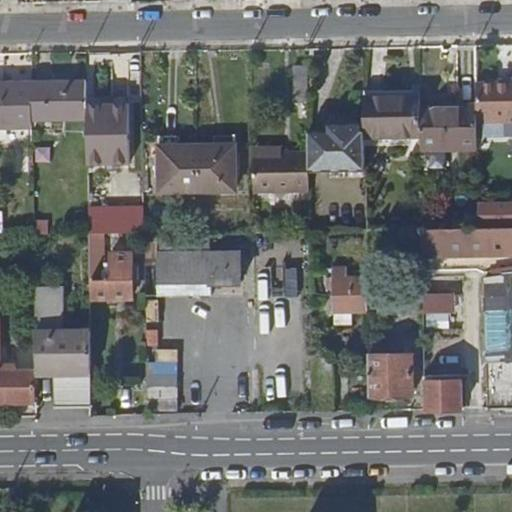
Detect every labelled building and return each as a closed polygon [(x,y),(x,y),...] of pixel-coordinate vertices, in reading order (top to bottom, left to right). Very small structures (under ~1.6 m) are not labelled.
[(475,82),(476,104),(476,121),(511,120),(511,78),(507,79),(507,82),(475,82)] [(87,96),(87,82),(32,83),(33,119),(87,118),(87,96)] [(0,83),(0,145),(20,145),(21,127),(33,127),(33,119),(32,83),(0,83)] [(88,156),(129,155),(129,96),(112,96),(104,96),(87,96),(87,118),(88,156)] [(366,97),(366,121),(366,137),(421,136),(420,109),(420,96),(366,97)] [(421,136),(421,149),(477,148),(476,121),(476,104),(457,105),(457,108),(420,109),(421,136)] [(327,121),(327,129),(328,170),(367,169),(366,137),(366,121),(327,121)] [(309,130),(309,154),(310,170),(328,170),(327,129),(309,130)] [(198,145),(199,191),(238,190),(237,144),(198,145)] [(162,191),(199,191),(198,145),(161,146),(162,191)] [(309,154),(254,154),(255,192),(310,191),(310,170),(309,154)] [(511,202),(481,203),(481,224),(511,223),(511,202)] [(101,234),(125,234),(124,207),(88,208),(89,234),(101,234)] [(124,207),(125,234),(145,233),(144,207),(124,207)] [(511,226),(422,228),(422,244),(423,276),(431,276),(430,270),(465,268),(477,269),(485,270),(511,264),(511,269),(485,277),(487,407),(511,406),(511,226)] [(368,229),(352,230),(353,242),(368,241),(368,229)] [(102,280),(101,234),(89,234),(89,280),(92,281),(91,299),(133,299),(132,254),(110,254),(110,280),(102,280)] [(185,238),(185,254),(206,254),(207,286),(240,286),(240,254),(211,254),(211,239),(185,238)] [(206,254),(185,254),(154,254),(155,287),(207,286),(206,254)] [(334,313),(369,312),(368,276),(347,276),(347,266),(333,267),(333,278),(329,278),(328,289),(334,288),(334,313)] [(52,286),(35,286),(36,315),(53,315),(52,286)] [(427,292),(428,325),(455,325),(454,291),(427,292)] [(0,403),(34,403),(34,370),(17,371),(1,371),(0,362),(0,330),(0,403)] [(90,331),(36,331),(37,372),(52,372),(52,404),(91,404),(90,331)] [(312,350),(313,411),(335,410),(333,366),(320,350),(312,350)] [(413,353),(369,353),(370,395),(413,395),(413,353)] [(180,399),(179,359),(150,359),(151,400),(180,399)] [(17,363),(0,362),(1,371),(17,371),(17,363)] [(424,374),(425,409),(460,408),(460,380),(448,381),(447,374),(424,374)]
